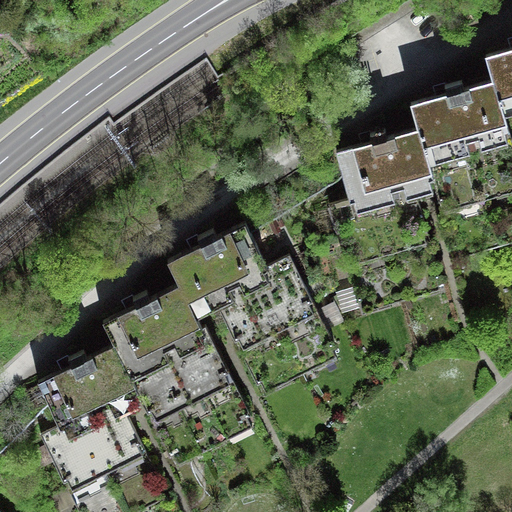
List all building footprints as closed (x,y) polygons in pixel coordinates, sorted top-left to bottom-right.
[(511,46),(485,54),(492,78),(493,78),(500,102),(501,102),(511,98),(511,46)] [(508,126),(501,102),(500,102),(493,78),(492,78),(464,86),(462,79),(453,82),(445,84),(447,91),(411,102),(418,126),(426,150),(466,138),(508,126)] [(433,174),(426,150),(418,126),(387,135),(385,128),(378,130),(370,132),(372,139),(336,149),(350,197),(350,198),(371,192),(413,180),(432,174),(433,174)] [(511,139),(508,126),(466,138),(480,186),(511,176),(511,139)] [(439,198),(480,186),(466,138),(426,150),(433,174),(432,174),(439,198)] [(511,176),(480,186),(498,245),(502,243),(498,233),(511,228),(511,176)] [(413,180),(371,192),(385,240),(427,228),(413,180)] [(498,245),(480,186),(439,198),(453,246),(491,235),(494,246),(498,245)] [(329,203),(343,252),(385,240),(371,192),(350,198),(350,197),(329,203)] [(167,259),(179,281),(180,281),(191,304),(191,303),(213,293),(212,292),(251,273),(267,265),(267,264),(245,220),(217,234),(213,228),(205,231),(198,235),(201,242),(167,259)] [(441,276),(427,228),(385,240),(402,298),(406,297),(403,287),(441,276)] [(398,299),(402,298),(385,240),(343,252),(358,300),(395,289),(398,299)] [(267,265),(251,273),(274,318),(312,299),(289,253),(267,264),(267,265)] [(213,293),(235,337),(274,318),(251,273),(212,292),(213,293)] [(202,324),(191,303),(191,304),(180,281),(179,281),(150,295),(147,289),(140,292),(133,296),(136,303),(103,319),(114,342),(114,341),(126,364),(156,348),(175,339),(202,325),(202,324)] [(335,343),(312,299),(274,318),(301,373),(305,371),(300,360),(335,343)] [(297,374),(301,373),(274,318),(235,337),(258,382),(292,365),(297,374)] [(188,355),(201,382),(228,369),(205,323),(202,324),(202,325),(175,339),(184,357),(188,355)] [(184,357),(175,339),(156,348),(165,366),(161,368),(174,395),(179,393),(197,384),(201,382),(188,355),(184,357)] [(118,395),(136,386),(137,386),(126,364),(114,341),(114,342),(87,355),(84,348),(76,352),(68,356),(72,363),(38,380),(60,424),(80,415),(119,395),(118,395)] [(165,366),(156,348),(126,364),(137,386),(136,386),(148,409),(174,395),(161,368),(165,366)] [(210,399),(224,427),(251,414),(228,369),(201,382),(197,384),(206,401),(210,399)] [(197,440),(224,427),(210,399),(206,401),(197,384),(179,393),(188,411),(184,413),(197,440)] [(188,411),(179,393),(174,395),(148,409),(170,454),(197,440),(184,413),(188,411)] [(119,395),(80,415),(102,460),(141,440),(119,395)] [(102,460),(80,415),(60,424),(41,433),(63,479),(102,460)] [(102,460),(63,479),(80,511),(132,511),(128,503),(164,485),(141,440),(102,460)]
